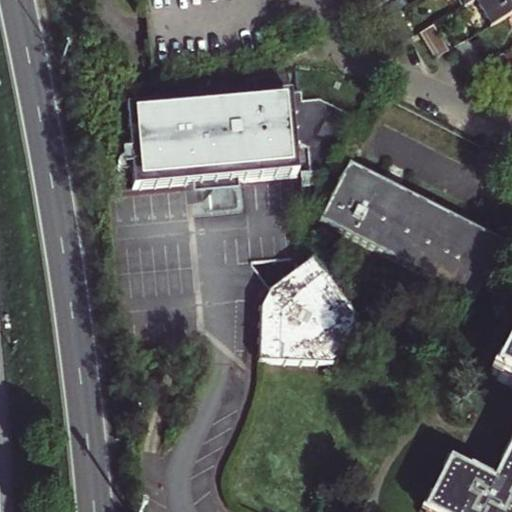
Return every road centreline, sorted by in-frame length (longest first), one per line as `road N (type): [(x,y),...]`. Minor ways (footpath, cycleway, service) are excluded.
road 1 (primary): [(94,511),(60,228),(15,0)]
road 2 (residential): [(511,131),(357,56),(328,30),(317,0)]
